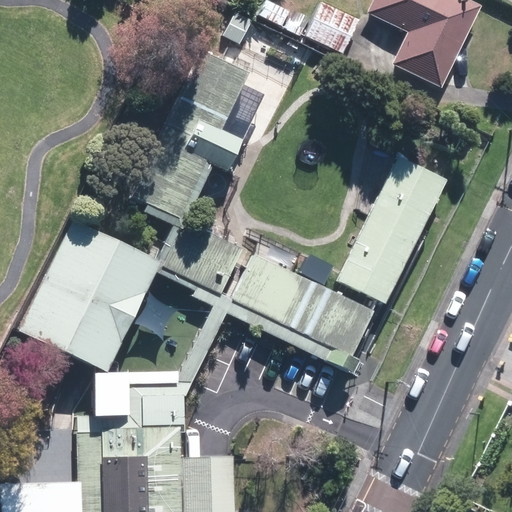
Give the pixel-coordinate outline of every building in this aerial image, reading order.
[(262,0),(255,14),(298,38),(306,22),(264,0),(262,0)] [(392,67),(440,90),(480,8),(463,0),(373,0),(366,14),(407,35),(392,67)] [(304,38),(341,55),(357,22),(319,4),(304,38)] [(237,54),(293,83),(302,64),(247,35),(237,54)] [(19,333),(105,375),(159,268),(221,297),(243,252),(185,224),(212,166),(226,173),(241,142),(221,132),(247,77),(200,54),(130,198),(146,207),(143,213),(171,227),(154,262),(72,222),(19,333)] [(253,115),(267,121),(277,99),(263,92),(253,115)] [(335,282),(385,306),(444,183),(395,159),(335,282)] [(231,302),(350,359),(372,314),(253,257),(231,302)] [(178,375),(93,376),(93,417),(76,416),(76,433),(35,433),(12,456),(13,485),(1,485),(0,511),(178,511),(178,459),(178,375)]
